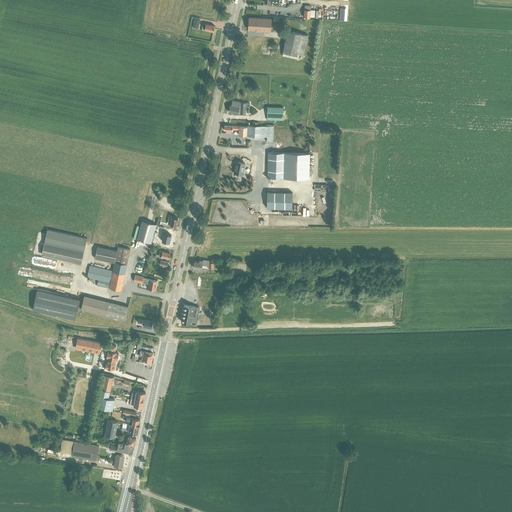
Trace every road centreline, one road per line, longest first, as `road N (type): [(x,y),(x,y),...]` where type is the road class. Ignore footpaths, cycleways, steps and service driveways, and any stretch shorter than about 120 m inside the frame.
road 1 (primary): [(125,511),(238,0)]
road 2 (track): [(287,308),(286,318),(269,326),(167,328)]
